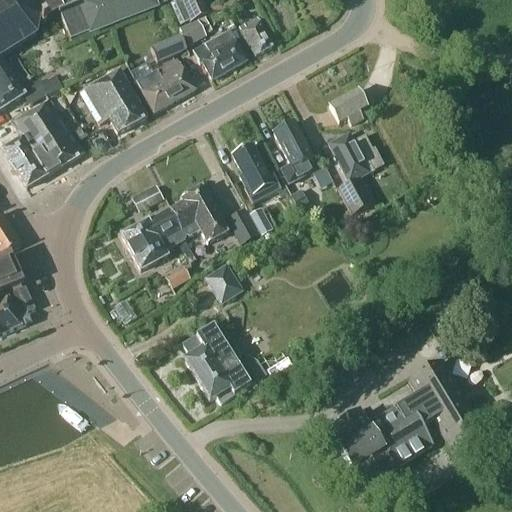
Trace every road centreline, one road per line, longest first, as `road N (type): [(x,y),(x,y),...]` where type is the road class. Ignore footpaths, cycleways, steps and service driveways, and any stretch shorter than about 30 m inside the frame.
road 1 (unclassified): [(66,238),(79,205),(111,168),(349,30),(364,0)]
road 2 (unclassified): [(234,511),(86,328)]
